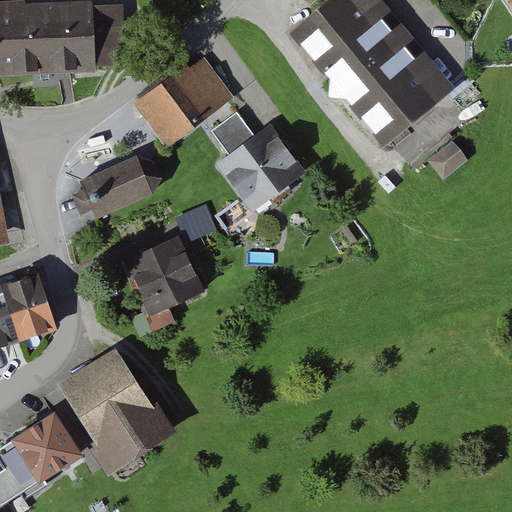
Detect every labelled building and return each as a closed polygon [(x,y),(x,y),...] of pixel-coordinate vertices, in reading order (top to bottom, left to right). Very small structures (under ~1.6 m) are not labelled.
[(391,6),(385,0),(341,0),(299,36),(340,83),(338,97),(352,98),(395,148),(463,91),(433,56),(391,6)] [(66,2),(68,74),(86,74),(106,73),(106,66),(127,65),(125,8),(101,9),(101,1),(66,2)] [(23,3),(2,4),(4,76),(39,75),(68,74),(66,2),(23,3)] [(206,58),(143,103),(173,144),(236,99),(206,58)] [(259,142),(243,117),(215,135),(233,161),(225,167),(257,215),(310,180),(277,130),(259,142)] [(431,162),(445,180),(470,161),(455,143),(431,162)] [(0,157),(0,245),(15,243),(0,157)] [(148,157),(91,181),(106,221),(162,196),(170,177),(163,162),(148,157)] [(189,243),(220,231),(209,204),(178,216),(189,243)] [(185,239),(133,263),(160,321),(211,298),(185,239)] [(46,277),(13,287),(30,343),(63,333),(46,277)] [(0,351),(30,343),(13,287),(0,291),(0,351)] [(177,433),(123,348),(66,385),(120,470),(177,433)] [(11,471),(0,477),(0,511),(3,511),(90,460),(63,416),(1,454),(11,471)]
